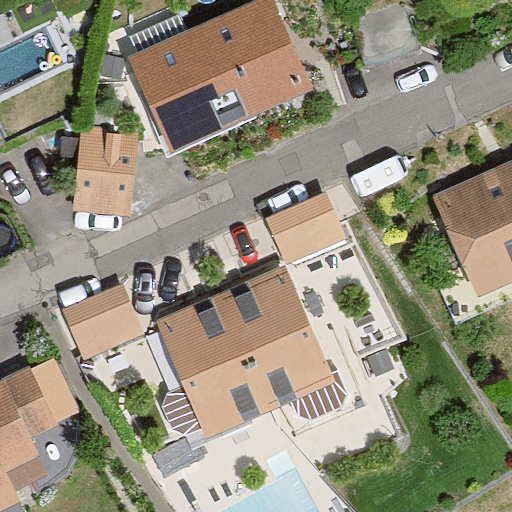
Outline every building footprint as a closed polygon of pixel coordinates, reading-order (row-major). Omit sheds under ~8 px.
[(271,0),(250,0),(130,56),(173,148),(311,84),(271,0)] [(367,62),(423,44),(408,0),(384,0),(351,11),(367,62)] [(135,129),(79,127),(75,210),(131,213),(135,129)] [(511,266),(511,152),(428,191),(472,285),(511,266)] [(329,194),(272,220),(285,249),(342,223),(329,194)] [(289,272),(226,300),(275,412),(295,403),(302,417),(320,422),(347,410),(355,395),(345,373),(336,378),(289,272)] [(124,290),(67,316),(80,344),(137,318),(124,290)] [(275,412),(226,300),(165,327),(192,388),(173,396),(167,408),(178,432),(192,438),(205,433),(208,441),(275,412)] [(33,374),(0,390),(0,511),(12,511),(23,507),(7,474),(41,457),(34,442),(60,430),(33,374)]
